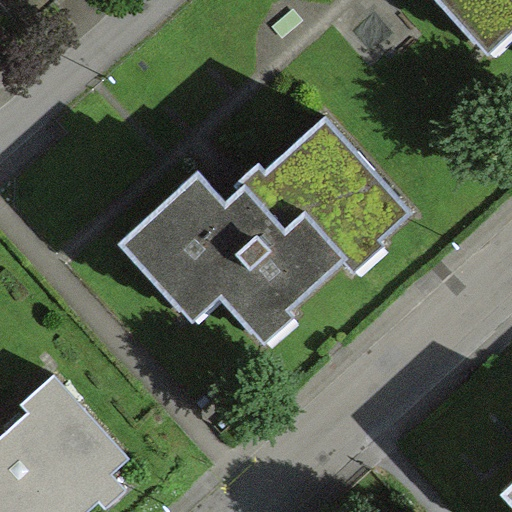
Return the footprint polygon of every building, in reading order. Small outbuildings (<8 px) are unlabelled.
[(511,0),(430,0),(483,61),(511,35),(511,0)] [(250,123),(280,157),(326,117),(297,83),(250,123)] [(240,187),(247,195),(238,202),(227,212),(200,180),(121,247),(190,328),(222,302),(264,351),(295,324),(289,317),(350,265),(359,277),(389,251),(382,243),(411,218),(329,121),(264,176),(259,171),(240,187)] [(40,427),(0,462),(0,511),(93,511),(105,502),(114,511),(133,494),(118,477),(135,462),(60,379),(25,410),(40,427)] [(511,511),(511,485),(494,501),(503,511),(511,511)]
